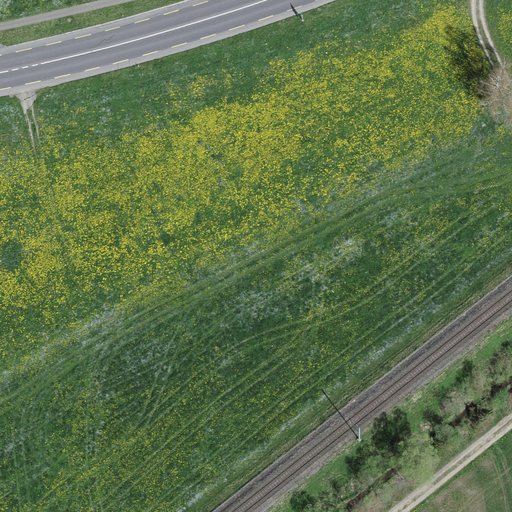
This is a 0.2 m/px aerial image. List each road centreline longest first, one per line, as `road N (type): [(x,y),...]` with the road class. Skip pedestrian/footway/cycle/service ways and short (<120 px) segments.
road 1 (primary): [(0,72),(262,0)]
road 2 (track): [(511,418),(396,511)]
